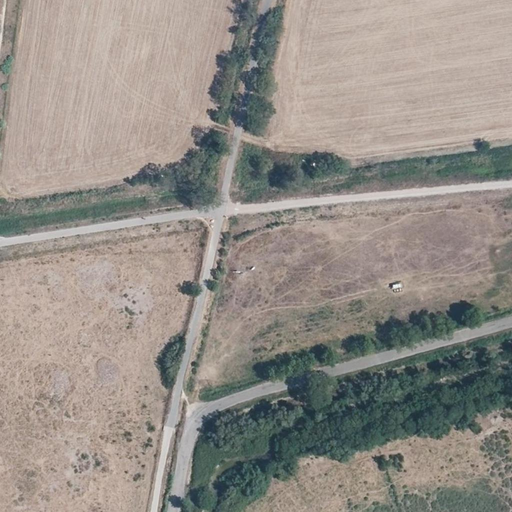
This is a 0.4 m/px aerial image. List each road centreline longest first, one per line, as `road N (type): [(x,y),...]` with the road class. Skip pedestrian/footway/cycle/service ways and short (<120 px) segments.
road 1 (unclassified): [(174,511),(185,453),(207,410),(511,318)]
road 2 (track): [(221,210),(511,184)]
